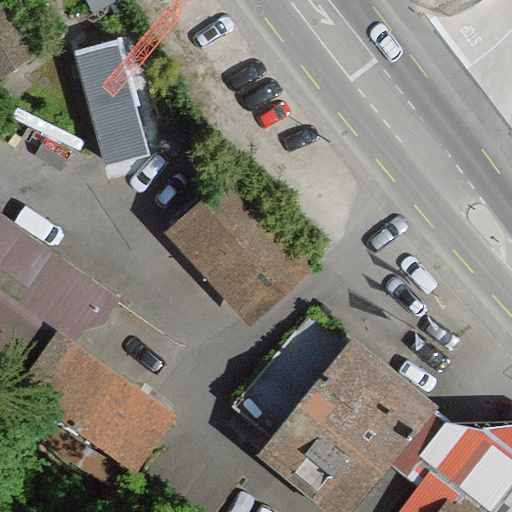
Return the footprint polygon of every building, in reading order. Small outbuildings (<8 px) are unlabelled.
[(6,0),(4,0),(0,2),(0,73),(39,52),(6,0)] [(84,44),(114,159),(162,146),(150,100),(165,96),(148,28),(84,44)] [(241,183),(182,233),(258,317),(314,264),(241,183)] [(123,302),(0,216),(0,369),(132,463),(169,412),(67,342),(74,334),(105,326),(123,302)] [(281,436),(353,343),(316,313),(243,405),(281,436)] [(281,436),(275,444),(355,511),(390,511),(425,470),(412,438),(429,408),(353,343),(281,436)] [(455,511),(495,461),(429,408),(412,438),(425,470),(433,478),(404,511),(455,511)] [(511,511),(511,452),(495,461),(455,511),(511,511)]
